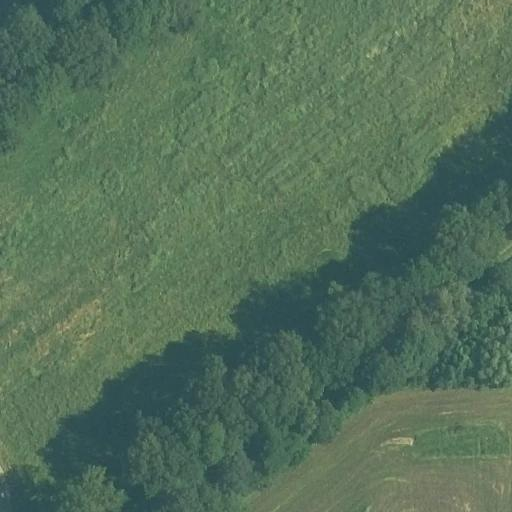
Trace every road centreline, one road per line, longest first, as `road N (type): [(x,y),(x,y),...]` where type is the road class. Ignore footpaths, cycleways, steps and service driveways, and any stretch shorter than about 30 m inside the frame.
road 1 (track): [(164,511),(200,475),(511,235)]
road 2 (unclassified): [(120,0),(0,113)]
